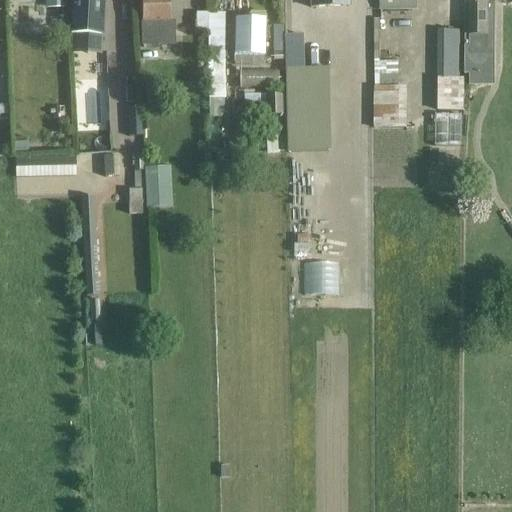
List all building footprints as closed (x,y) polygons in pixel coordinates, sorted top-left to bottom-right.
[(45,0),(46,10),(65,9),(64,0),(45,0)] [(72,0),(72,14),(71,35),(102,36),(103,16),(104,0),(72,0)] [(140,0),(140,46),(174,47),(174,22),(170,22),(170,0),(140,0)] [(379,0),(379,10),(415,10),(415,0),(379,0)] [(495,60),(496,1),(487,1),(487,2),(469,2),(469,3),(465,3),(464,50),(470,50),(470,60),(495,60)] [(224,62),(225,14),(208,14),(208,62),(224,62)] [(266,66),(266,57),(263,57),(264,20),(234,20),(234,66),(266,66)] [(459,31),(437,31),(437,112),(463,112),(463,79),(459,79),(459,31)] [(302,36),(284,36),(285,71),(303,71),(302,36)] [(303,71),(285,71),(286,153),(330,152),(328,70),(303,71)] [(158,81),(144,81),(144,111),(159,110),(158,81)] [(407,130),(407,88),(374,88),(373,129),(407,130)] [(282,97),(264,98),(265,117),(282,116),(282,97)] [(437,116),(437,146),(462,147),(462,117),(437,116)] [(276,137),(266,137),(266,156),(277,156),(276,137)] [(447,152),(429,152),(429,164),(447,164),(447,152)] [(143,172),(142,154),(133,154),(134,172),(143,172)] [(104,178),(113,177),(112,156),(103,157),(104,178)] [(15,168),(15,178),(45,178),(75,177),(75,163),(15,164),(15,168)] [(128,191),(128,203),(141,204),(142,191),(128,191)] [(94,197),(80,197),(85,297),(98,297),(94,197)] [(303,262),(302,296),(339,296),(340,262),(303,262)] [(99,301),(89,301),(90,322),(100,321),(99,301)] [(306,335),(306,390),(330,389),(329,335),(306,335)]
